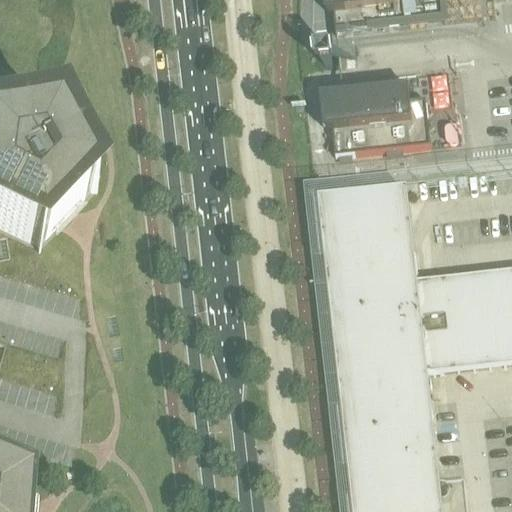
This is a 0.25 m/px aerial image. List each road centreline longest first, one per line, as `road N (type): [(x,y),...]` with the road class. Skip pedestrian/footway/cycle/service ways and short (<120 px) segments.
road 1 (primary): [(156,0),(213,511)]
road 2 (primary): [(246,511),(190,0)]
